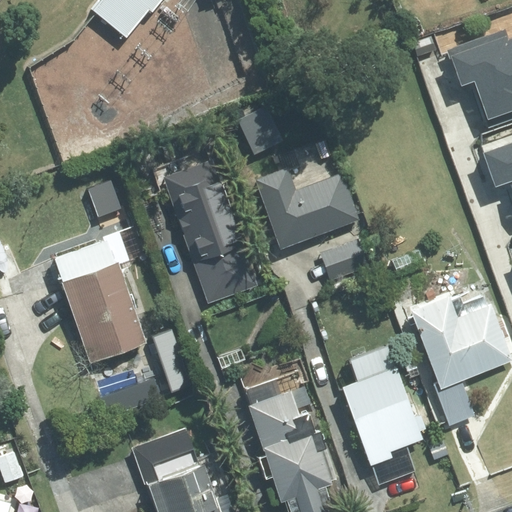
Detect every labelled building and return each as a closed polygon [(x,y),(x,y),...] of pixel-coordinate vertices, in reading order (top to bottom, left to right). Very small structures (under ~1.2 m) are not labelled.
[(149,0),(91,0),(84,10),(121,38),(149,0)] [(491,37),(439,56),(449,86),(464,81),(477,118),(511,105),(511,37),(494,43),(491,37)] [(258,103),(228,116),(245,153),(275,140),(258,103)] [(511,214),(511,213),(511,149),(509,151),(506,144),(471,156),(482,187),(499,181),(511,214)] [(256,284),(211,159),(162,177),(207,302),(256,284)] [(280,246),(357,219),(340,172),(296,188),(288,166),(255,177),(280,246)] [(331,279),(368,266),(358,238),(321,251),(331,279)] [(117,261),(109,239),(57,257),(65,281),(62,282),(93,369),(151,349),(120,260),(117,261)] [(414,248),(387,260),(395,278),(422,265),(414,248)] [(488,305),(484,294),(454,304),(450,295),(413,309),(439,382),(435,384),(448,424),(474,416),(461,378),(511,360),(511,358),(493,303),(488,305)] [(187,373),(180,350),(150,361),(158,383),(187,373)] [(425,397),(420,381),(410,385),(415,400),(425,397)] [(303,421),(292,389),(249,403),(264,447),(266,447),(283,500),(285,500),(288,511),(319,511),(333,508),(325,485),(332,483),(314,428),(299,433),(296,423),(303,421)] [(354,411),(369,459),(394,452),(392,447),(422,438),(410,401),(378,412),(376,404),(354,411)] [(213,497),(189,427),(135,446),(157,511),(231,511),(226,493),(213,497)] [(0,468),(4,481),(22,475),(13,447),(0,451),(0,468)]
